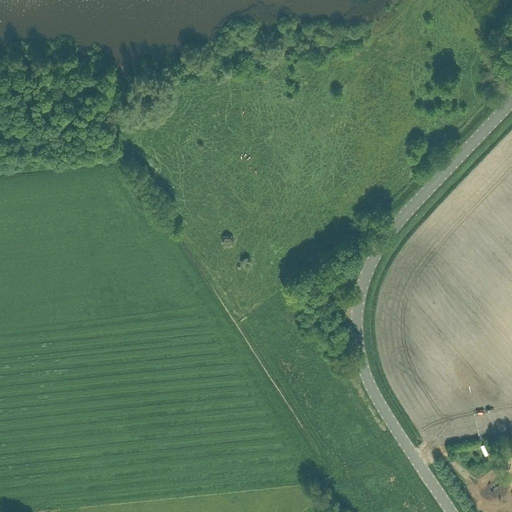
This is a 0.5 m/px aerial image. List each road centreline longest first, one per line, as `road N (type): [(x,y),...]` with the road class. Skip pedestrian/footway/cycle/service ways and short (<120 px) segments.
road 1 (unclassified): [(451,511),(371,388),(358,340),(359,303),(392,232),(511,107)]
road 2 (track): [(403,218),(378,228),(341,263),(338,308),(358,332)]
